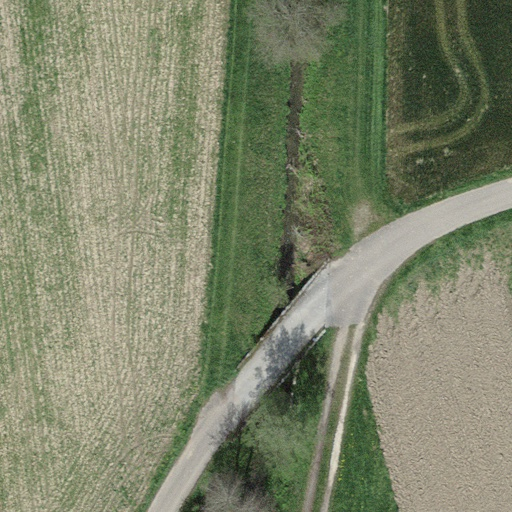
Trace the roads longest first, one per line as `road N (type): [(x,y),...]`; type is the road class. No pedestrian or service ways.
road 1 (track): [(212,425),(244,0)]
road 2 (track): [(212,425),(350,265),(423,216),(511,189)]
road 3 (track): [(315,511),(354,291),(350,265)]
